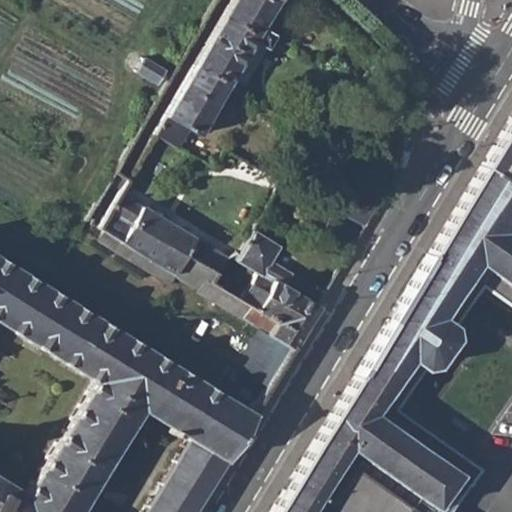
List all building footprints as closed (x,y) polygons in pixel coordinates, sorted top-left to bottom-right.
[(233,0),(227,10),(260,29),(277,0),(233,0)] [(227,10),(194,66),(227,86),(242,95),(246,86),(244,84),(232,77),(252,42),(264,49),(272,37),(260,29),(227,10)] [(244,84),(264,49),(252,42),(232,77),(244,84)] [(349,59),(367,76),(381,60),(364,43),(349,59)] [(164,68),(144,56),(135,69),(156,82),(164,68)] [(198,133),(227,86),(194,66),(154,133),(178,147),(190,128),(198,133)] [(391,129),(403,134),(410,110),(385,97),(380,108),(391,129)] [(430,511),(457,474),(372,413),(409,359),(424,370),(434,367),(455,339),(452,326),(439,317),(476,264),(511,288),(511,115),(396,306),(351,379),(282,492),(269,511),(304,511),(315,496),(337,511),(430,511)] [(402,147),(398,166),(408,169),(412,149),(402,147)] [(376,167),(391,176),(396,157),(380,152),(376,167)] [(183,258),(214,277),(226,257),(119,191),(99,225),(174,273),(183,258)] [(336,210),(365,226),(375,209),(345,193),(336,210)] [(327,236),(350,249),(361,232),(331,216),(324,228),(327,236)] [(204,292),(291,347),(316,306),(283,285),(289,274),(270,261),(278,246),(254,231),(226,283),(214,277),(204,292)] [(0,511),(34,511),(41,502),(56,511),(73,511),(137,410),(184,437),(222,460),(250,413),(0,259),(0,511)] [(511,288),(476,264),(439,317),(452,326),(481,286),(511,307),(511,288)] [(395,409),(424,370),(409,359),(372,413),(457,474),(430,511),(448,511),(479,468),(395,409)] [(190,511),(222,460),(184,437),(138,511),(190,511)] [(56,511),(41,502),(34,511),(56,511)]
